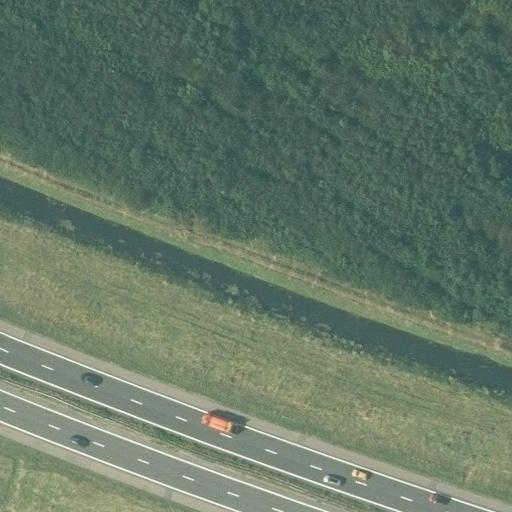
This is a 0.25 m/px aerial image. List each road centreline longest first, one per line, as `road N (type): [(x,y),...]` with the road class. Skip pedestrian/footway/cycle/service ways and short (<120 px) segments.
road 1 (motorway): [(449,511),(189,426),(0,351)]
road 2 (motorway): [(0,400),(282,511)]
